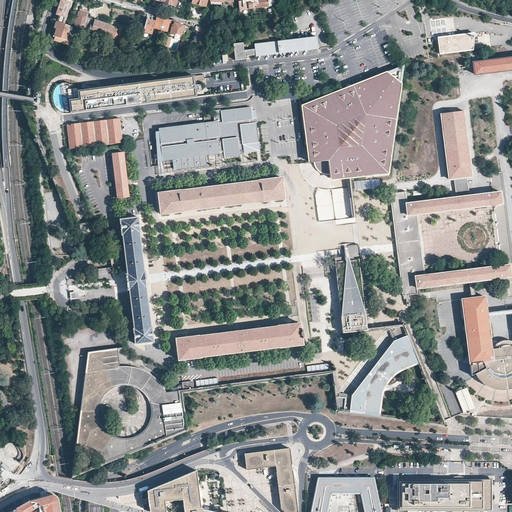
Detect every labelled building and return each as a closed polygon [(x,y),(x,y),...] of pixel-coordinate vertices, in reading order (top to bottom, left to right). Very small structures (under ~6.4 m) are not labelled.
[(69,3),(61,0),(56,16),(65,19),(69,3)] [(142,0),(141,5),(143,5),(147,6),(148,2),(148,0),(146,0),(154,0),(157,1),(155,8),(158,9),(160,0),(142,0)] [(172,5),(170,13),(174,13),(177,0),(160,0),(158,9),(160,10),(161,10),(163,2),(172,5)] [(238,0),(238,1),(240,9),(257,7),(256,0),(243,0),(242,0),(238,0)] [(87,14),(86,14),(79,11),(78,11),(76,17),(77,17),(74,25),(78,27),(77,29),(82,30),(83,28),(87,16),(87,14)] [(225,14),(223,15),(219,18),(222,22),(228,18),(225,14)] [(103,22),(87,16),(83,28),(84,29),(83,35),(98,39),(99,35),(100,33),(103,22)] [(168,32),(171,20),(171,21),(160,18),(156,17),(155,21),(152,31),(155,32),(156,29),(168,32)] [(152,31),(155,21),(146,19),(143,31),(150,33),(151,34),(152,31)] [(69,25),(56,21),(54,27),(56,28),(53,36),(54,37),(54,40),(65,44),(66,40),(67,40),(68,35),(67,34),(68,31),(75,33),(76,28),(69,25)] [(109,24),(103,22),(100,33),(115,39),(117,33),(116,32),(116,29),(109,24)] [(181,35),(184,26),(174,23),(174,25),(172,25),(170,34),(175,35),(174,38),(180,39),(181,35)] [(210,32),(210,29),(199,26),(198,32),(197,32),(196,36),(197,37),(192,41),(195,44),(210,32)] [(475,32),(437,37),(439,54),(474,50),(475,32)] [(318,48),(317,38),(254,45),(254,49),(243,50),(242,44),(233,45),(235,59),(247,58),(247,56),(255,55),(255,56),(259,55),(301,50),(318,48)] [(184,52),(193,45),(191,42),(183,39),(180,51),(184,52)] [(511,69),(511,57),(475,63),(476,74),(511,69)] [(350,178),(352,177),(390,172),(403,60),(345,85),(299,104),(307,160),(324,157),(328,181),(350,178)] [(205,80),(204,75),(113,86),(86,89),(77,86),(70,83),(67,83),(63,83),(60,83),(59,84),(56,86),(55,88),(54,91),(53,94),(53,97),(53,100),(54,103),(55,106),(57,109),(60,111),(64,113),(71,112),(197,97),(196,94),(195,81),(205,80)] [(251,118),(250,108),(220,112),(212,113),(213,122),(158,129),(160,143),(162,162),(174,160),(175,171),(206,167),(204,157),(219,155),(219,156),(223,155),(224,158),(240,156),(240,155),(243,154),(242,145),(257,143),(254,122),(252,122),(251,118)] [(469,173),(462,109),(441,112),(449,175),(452,174),(466,173),(469,173)] [(122,141),(119,118),(106,120),(94,121),(81,123),(67,125),(70,148),(83,146),(97,144),(109,143),(122,141)] [(129,196),(123,153),(113,154),(118,197),(129,196)] [(151,167),(161,166),(160,158),(150,159),(151,167)] [(502,204),(494,205),(498,235),(501,266),(511,264),(511,275),(503,276),(504,284),(506,297),(511,295),(511,251),(510,235),(502,170),(490,172),(493,192),(500,191),(502,204)] [(467,186),(466,173),(452,174),(454,187),(454,196),(468,194),(467,186)] [(284,198),(282,177),(260,180),(260,181),(182,191),(182,190),(159,193),(162,214),(185,211),(184,210),(262,200),(262,201),(263,201),(284,198)] [(407,202),(406,191),(391,193),(398,242),(420,239),(416,214),(409,215),(407,202)] [(454,196),(407,202),(409,215),(416,214),(494,205),(502,204),(500,191),(493,192),(468,194),(454,196)] [(147,279),(139,217),(121,220),(123,235),(124,235),(129,273),(127,274),(129,282),(130,289),(131,289),(136,329),(138,343),(156,340),(154,326),(153,326),(147,279)] [(420,245),(420,239),(398,242),(404,294),(418,292),(417,286),(416,276),(424,275),(420,245)] [(360,253),(359,243),(344,245),(345,255),(360,253)] [(369,326),(360,253),(345,255),(334,256),(343,330),(365,327),(365,329),(371,328),(370,325),(369,326)] [(424,275),(416,276),(417,286),(503,276),(511,275),(511,264),(501,266),(424,275)] [(324,266),(309,266),(309,277),(324,277),(324,266)] [(114,275),(113,268),(93,271),(94,276),(94,278),(114,275)] [(486,312),(483,295),(462,298),(471,362),(473,362),(473,364),(472,365),(473,375),(476,374),(477,375),(478,378),(483,383),(489,386),(496,389),(502,389),(509,388),(511,387),(511,342),(510,341),(506,340),(501,340),(498,342),(496,344),(494,346),(490,346),(486,316),(486,312)] [(310,298),(313,321),(319,321),(318,311),(317,307),(314,307),(314,305),(317,304),(316,297),(310,298)] [(511,308),(486,312),(486,316),(511,312),(511,308)] [(303,342),(300,321),(279,324),(279,325),(201,335),(200,334),(178,337),(181,359),(182,358),(183,360),(185,359),(185,358),(203,356),(202,354),(282,344),(282,345),(303,342)] [(403,325),(389,328),(393,337),(405,333),(403,325)] [(405,333),(393,337),(372,366),(351,392),(349,407),(380,409),(379,403),(379,397),(381,389),(384,382),(388,376),(393,371),(397,367),(405,362),(409,360),(413,359),(416,359),(405,333)] [(101,453),(104,457),(106,460),(186,428),(180,390),(166,392),(164,390),(163,387),(161,384),(157,380),(154,377),(149,374),(145,371),(141,370),(137,369),(134,368),(130,367),(130,369),(120,370),(117,349),(91,352),(80,440),(84,441),(90,443),(94,445),(97,449),(101,453)] [(330,371),(329,363),(306,367),(308,374),(330,371)] [(218,385),(218,378),(195,380),(196,388),(218,385)] [(181,390),(196,388),(195,380),(185,382),(185,386),(180,386),(181,390)] [(476,407),(468,387),(458,392),(466,411),(476,407)] [(349,407),(351,392),(337,392),(338,406),(349,407)] [(275,466),(291,464),(289,448),(244,454),(246,470),(260,468),(275,466)] [(199,492),(196,470),(146,490),(147,498),(148,501),(148,503),(149,511),(151,511),(165,511),(164,500),(183,498),(184,511),(218,511),(201,508),(199,492)] [(292,470),(276,472),(277,479),(278,491),(280,507),(284,511),(296,511),(297,511),(292,470)] [(383,511),(375,476),(347,476),(320,476),(310,511),(383,511)] [(491,509),(491,480),(398,480),(398,509),(453,509),(453,511),(463,511),(464,509),(491,509)] [(59,511),(57,498),(57,497),(56,495),(55,494),(54,494),(53,493),(52,493),(50,493),(44,495),(37,498),(32,499),(29,500),(37,501),(39,504),(40,509),(44,509),(44,511),(45,511),(59,511)] [(39,504),(37,501),(29,500),(22,504),(16,508),(18,511),(29,511),(39,504)] [(103,511),(103,505),(88,501),(88,511),(103,511)]
